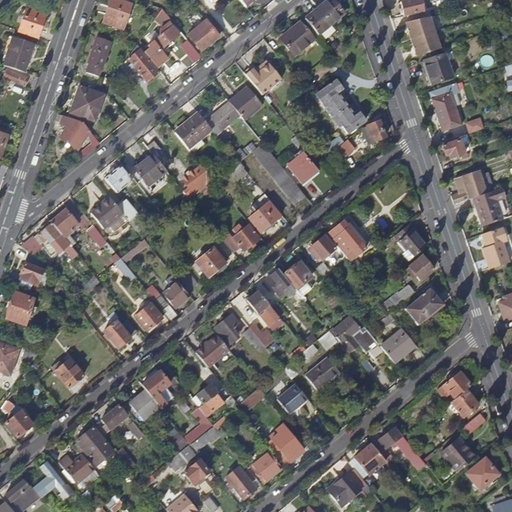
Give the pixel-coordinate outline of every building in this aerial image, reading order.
[(110,0),(103,22),(122,29),(130,5),(115,0),(110,0)] [(332,0),(327,0),(318,8),(318,9),(331,25),(344,14),(332,0)] [(410,0),(400,2),(404,17),(424,12),(421,0),(410,0)] [(304,19),(318,36),(331,25),(318,9),(318,8),(304,19)] [(161,9),(161,10),(157,16),(165,26),(169,22),(171,20),(164,11),(161,9)] [(18,31),(38,38),(45,16),(26,10),(18,31)] [(405,23),(411,40),(434,32),(429,17),(405,23)] [(205,21),(188,35),(201,52),(219,37),(205,21)] [(169,22),(165,26),(160,30),(159,37),(153,42),(160,50),(179,34),(169,22)] [(293,56),(313,40),(299,23),(279,39),(293,56)] [(434,32),(411,40),(416,57),(440,49),(434,32)] [(2,65),(6,67),(24,73),(29,59),(28,58),(33,44),(12,37),(2,65)] [(88,64),(101,69),(102,68),(111,42),(96,37),(88,64)] [(136,45),(131,53),(132,55),(128,59),(147,82),(159,73),(136,45)] [(432,85),(452,77),(444,55),(424,61),(432,85)] [(155,66),(164,78),(170,73),(161,62),(160,62),(155,66)] [(98,77),(101,69),(88,64),(85,73),(98,77)] [(252,69),(245,75),(262,95),(281,79),(268,64),(256,74),(252,69)] [(24,73),(6,67),(2,77),(2,79),(14,83),(13,86),(23,90),(24,87),(28,74),(24,73)] [(34,90),(38,77),(31,75),(26,87),(34,90)] [(332,118),(347,107),(338,93),(342,89),(335,81),(316,95),(332,118)] [(448,86),(429,92),(431,99),(431,100),(450,93),(448,86)] [(70,114),(94,122),(103,95),(78,87),(70,112),(70,114)] [(239,116),(243,120),(261,105),(247,87),(240,92),(241,95),(230,104),(239,116)] [(461,125),(450,93),(431,100),(442,132),(461,125)] [(204,121),(211,130),(215,135),(239,116),(230,104),(227,101),(204,121)] [(347,107),(332,118),(339,128),(341,126),(347,134),(365,121),(359,113),(354,116),(347,107)] [(175,133),(188,149),(211,130),(204,121),(197,113),(185,123),(186,124),(175,133)] [(82,123),(62,116),(60,123),(60,124),(66,127),(59,138),(77,150),(87,135),(89,131),(82,123)] [(470,133),(484,127),(480,116),(466,122),(470,133)] [(369,144),(385,137),(378,121),(362,127),(369,144)] [(83,156),(99,144),(89,131),(87,135),(88,136),(92,139),(90,141),(92,144),(91,144),(81,153),(83,156)] [(467,135),(460,137),(460,140),(462,145),(470,142),(467,135)] [(301,143),(296,137),(292,140),(297,147),(301,143)] [(347,139),(336,149),(344,158),(354,149),(355,149),(347,139)] [(462,145),(460,140),(442,146),(446,156),(449,155),(450,159),(464,154),(462,145)] [(147,147),(152,154),(163,167),(170,161),(154,141),(147,147)] [(306,197),(262,144),(251,152),(295,206),(306,197)] [(234,158),(238,163),(239,162),(246,156),(242,152),(234,158)] [(163,167),(152,154),(134,169),(148,186),(166,171),(163,167)] [(287,167),(301,183),(316,170),(302,154),(288,166),(287,167)] [(238,163),(246,173),(247,172),(239,162),(238,163)] [(246,173),(238,163),(229,171),(237,181),(246,173)] [(116,193),(132,181),(120,166),(105,179),(116,193)] [(184,193),(191,201),(215,182),(202,167),(194,173),(193,172),(183,180),(190,189),(184,193)] [(451,196),(454,205),(473,198),(481,195),(486,194),(478,171),(454,179),(459,193),(451,196)] [(486,194),(481,195),(473,198),(482,227),(503,220),(496,200),(504,197),(501,189),(486,194)] [(117,207),(107,195),(104,198),(106,200),(91,212),(102,226),(103,226),(107,223),(111,228),(125,217),(117,207)] [(117,207),(125,217),(138,232),(146,225),(126,201),(117,207)] [(281,215),(270,201),(258,211),(254,206),(249,210),(253,214),(248,219),(259,233),(272,223),(273,225),(277,222),(275,220),(281,215)] [(66,241),(71,247),(75,243),(68,234),(74,229),(73,227),(77,224),(66,211),(51,223),(66,241)] [(327,235),(350,263),(366,249),(349,229),(353,226),(347,220),(344,222),(342,222),(327,235)] [(66,241),(51,223),(50,222),(42,229),(43,230),(37,236),(42,243),(46,240),(55,250),(61,246),(66,241)] [(243,252),(259,239),(248,225),(232,238),(227,234),(222,238),(234,253),(240,248),(243,252)] [(106,242),(93,226),(86,232),(100,247),(106,242)] [(502,227),(481,235),(485,244),(486,244),(487,247),(482,249),(490,269),(509,263),(502,243),(504,242),(504,241),(506,237),(502,227)] [(409,250),(415,256),(426,247),(412,230),(399,241),(407,251),(409,250)] [(316,260),(318,258),(321,261),(335,250),(323,236),(310,247),(311,249),(308,251),(316,260)] [(147,244),(144,240),(120,259),(124,263),(147,244)] [(78,255),(71,247),(66,241),(61,246),(72,260),(78,255)] [(208,277),(225,264),(217,254),(221,250),(217,245),(196,262),(208,277)] [(42,263),(29,253),(22,262),(36,272),(42,263)] [(409,268),(420,281),(434,270),(422,256),(409,268)] [(135,277),(124,263),(120,259),(111,267),(126,284),(135,277)] [(36,272),(22,262),(15,271),(16,273),(13,277),(28,288),(38,274),(36,272)] [(296,291),(300,296),(311,286),(309,283),(313,279),(299,262),(298,263),(284,274),(296,289),(295,290),(296,291)] [(316,268),(331,287),(337,282),(322,263),(316,268)] [(296,291),(295,290),(278,270),(265,280),(276,294),(282,290),(288,298),(296,291)] [(177,281),(172,275),(166,280),(171,287),(163,293),(176,308),(190,297),(187,293),(177,281)] [(96,279),(94,276),(80,291),(87,296),(99,282),(96,279)] [(177,281),(187,293),(193,288),(192,288),(183,277),(177,281)] [(394,310),(415,293),(408,286),(388,302),(394,310)] [(417,326),(442,305),(429,289),(404,310),(417,326)] [(279,318),(278,317),(262,298),(257,291),(246,301),(254,310),(255,311),(268,327),(279,318)] [(3,318),(25,325),(33,299),(14,292),(9,307),(7,307),(3,318)] [(262,298),(278,317),(282,313),(267,294),(262,298)] [(171,321),(177,316),(160,296),(154,301),(171,321)] [(511,298),(498,303),(504,321),(511,318),(511,298)] [(146,332),(162,319),(150,304),(134,317),(146,332)] [(217,337),(229,351),(234,347),(231,343),(235,340),(229,331),(238,323),(231,314),(213,329),(218,335),(217,337)] [(393,320),(389,314),(375,325),(380,331),(393,320)] [(333,327),(329,331),(337,341),(338,342),(339,341),(349,352),(358,344),(352,336),(360,331),(349,317),(334,329),(333,327)] [(130,339),(120,326),(116,321),(104,331),(103,332),(117,349),(130,339)] [(127,321),(120,326),(130,339),(137,333),(136,332),(127,321)] [(256,338),(257,338),(262,334),(253,325),(249,329),(256,338)] [(256,338),(249,329),(248,329),(243,333),(250,343),(251,342),(256,338)] [(415,346),(401,330),(380,347),(394,364),(415,346)] [(329,331),(318,339),(326,350),(337,341),(329,331)] [(229,351),(217,337),(216,337),(195,353),(207,368),(229,351)] [(265,348),(257,338),(256,338),(251,342),(259,352),(265,348)] [(0,372),(9,376),(18,350),(0,344),(0,372)] [(31,364),(40,351),(26,346),(22,359),(31,364)] [(310,346),(305,350),(297,356),(301,360),(305,357),(306,358),(315,351),(310,346)] [(328,357),(305,376),(318,391),(340,373),(328,357)] [(68,388),(83,376),(69,359),(54,372),(68,388)] [(288,364),(282,369),(290,379),(296,374),(288,364)] [(32,375),(27,369),(23,376),(27,380),(32,375)] [(141,386),(145,391),(158,407),(160,409),(166,404),(157,394),(169,384),(159,372),(141,386)] [(454,399),(465,390),(471,386),(459,372),(437,392),(444,399),(450,395),(454,399)] [(198,408),(205,417),(223,403),(216,395),(217,394),(210,384),(196,396),(202,404),(198,408)] [(307,399),(295,384),(276,400),(288,415),(307,399)] [(259,387),(239,405),(246,412),(266,394),(259,387)] [(454,399),(452,403),(453,403),(463,417),(478,405),(465,390),(454,399)] [(158,407),(145,391),(128,404),(142,421),(158,407)] [(238,405),(231,397),(224,403),(231,411),(236,407),(238,405)] [(8,412),(13,405),(7,401),(2,409),(8,412)] [(107,432),(127,417),(118,406),(101,420),(104,425),(102,427),(107,432)] [(236,407),(231,411),(212,425),(215,429),(239,410),(236,407)] [(184,438),(189,444),(212,425),(205,417),(198,408),(192,413),(201,424),(184,438)] [(16,437),(32,424),(20,411),(5,424),(16,437)] [(480,413),(462,428),(467,435),(486,420),(480,413)] [(143,435),(132,422),(127,426),(138,439),(143,435)] [(221,436),(215,429),(212,425),(189,444),(194,451),(202,445),(206,448),(221,436)] [(272,439),(275,444),(290,462),(304,450),(282,425),(276,430),(279,433),(272,439)] [(81,455),(86,460),(90,458),(96,466),(113,451),(92,427),(75,442),(76,443),(74,445),(81,455)] [(414,451),(405,439),(395,427),(378,440),(392,456),(399,450),(406,458),(414,451)] [(458,473),(475,458),(465,446),(466,445),(459,438),(441,453),(458,473)] [(372,446),(385,462),(392,456),(378,440),(372,446)] [(270,448),(285,466),(290,462),(275,444),(270,448)] [(385,462),(372,446),(371,444),(354,458),(366,473),(372,469),(374,471),(385,462)] [(187,446),(166,463),(173,472),(195,454),(187,446)] [(128,457),(121,449),(118,452),(122,457),(124,460),(128,457)] [(430,470),(422,460),(414,451),(406,458),(421,477),(430,470)] [(263,483),(281,469),(268,453),(250,467),(263,483)] [(99,476),(86,460),(81,455),(70,464),(64,458),(58,463),(63,470),(76,485),(78,483),(82,487),(83,488),(99,476)] [(124,460),(122,457),(118,461),(127,472),(132,468),(124,460)] [(135,465),(128,457),(124,460),(132,468),(135,465)] [(466,474),(480,491),(499,474),(485,458),(466,474)] [(184,473),(193,485),(209,472),(199,460),(184,473)] [(73,492),(67,484),(66,486),(46,462),(39,468),(46,477),(32,488),(39,497),(40,498),(51,490),(60,503),(73,492)] [(243,500),(256,489),(238,467),(225,478),(243,500)] [(72,487),(76,485),(63,470),(60,473),(72,487)] [(366,484),(354,470),(348,475),(347,474),(327,490),(341,507),(361,490),(360,489),(366,484)] [(32,488),(25,480),(5,496),(10,502),(12,501),(20,511),(21,511),(39,497),(32,488)] [(166,511),(167,511),(198,511),(185,496),(166,511)] [(211,511),(214,511),(218,509),(209,497),(203,502),(211,511)] [(492,507),(494,511),(511,511),(511,508),(509,501),(507,502),(505,497),(495,500),(496,506),(492,507)] [(114,511),(123,505),(119,501),(109,509),(112,511),(114,511)] [(12,511),(5,503),(0,506),(0,511),(12,511)]
